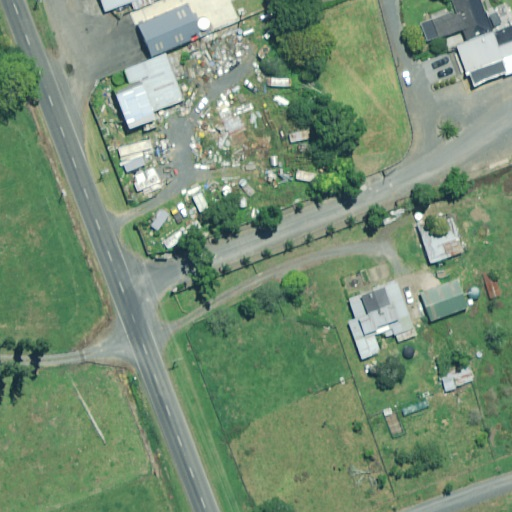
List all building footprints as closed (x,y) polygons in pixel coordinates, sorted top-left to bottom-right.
[(106,0),(111,12),(141,0),(106,0)] [(511,25),(492,33),(479,0),(450,0),(455,11),(430,20),(437,40),(462,30),(467,42),(454,47),(465,76),(484,69),(487,78),(497,74),(494,65),(511,58),(511,25)] [(196,1),(148,21),(162,55),(210,36),(196,1)] [(135,89),(120,93),(137,134),(164,122),(160,112),(192,99),(173,57),(131,73),(135,89)] [(462,253),(451,217),(415,228),(426,264),(462,253)] [(465,309),(455,280),(420,293),(424,306),(421,307),(427,322),(465,309)] [(415,336),(395,282),(346,300),(354,319),(346,323),(357,352),(359,351),(367,370),(384,364),(375,342),(394,334),(398,343),(415,336)] [(465,356),(435,366),(443,393),(474,382),(465,356)]
